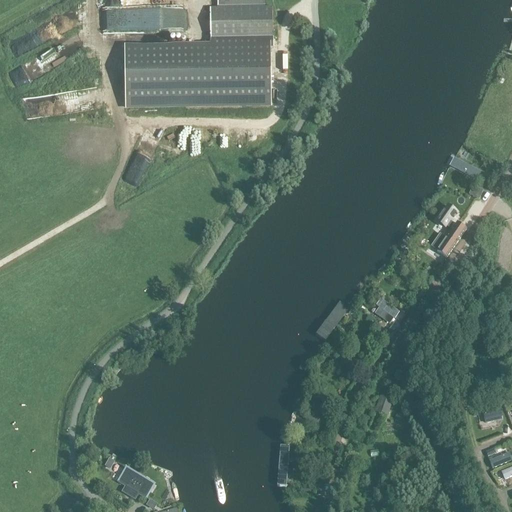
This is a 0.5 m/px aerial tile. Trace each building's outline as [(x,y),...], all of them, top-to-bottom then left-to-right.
[(148,0),(105,0),(105,8),(105,31),(176,29),(176,20),(173,20),(173,7),(149,7),(148,0)] [(266,9),(265,0),(219,0),(220,10),(266,9)] [(275,41),(274,9),(266,9),(220,10),(212,10),(212,43),(275,41)] [(275,41),(212,43),(127,45),(129,111),(273,107),(272,49),(275,49),(275,41)] [(10,70),(17,87),(33,81),(30,73),(44,67),(40,58),(10,70)] [(148,125),(126,183),(141,189),(163,131),(148,125)] [(483,191),(473,186),(469,194),(479,199),(483,191)] [(440,235),(432,247),(432,248),(438,252),(447,259),(467,231),(457,224),(456,226),(451,223),(453,221),(454,220),(453,220),(456,215),(457,215),(457,216),(457,215),(457,214),(448,208),(447,209),(445,213),(443,212),(437,220),(439,221),(437,223),(446,229),(446,228),(451,231),(451,230),(452,231),(448,237),(446,240),(440,235)] [(408,254),(406,250),(402,250),(399,254),(402,258),(406,258),(408,254)] [(316,336),(328,344),(328,342),(351,308),(339,300),(316,336)] [(378,308),(374,314),(381,319),(385,313),(378,308)] [(387,415),(391,400),(382,397),(377,412),(387,415)] [(499,406),(481,410),(484,424),(502,421),(499,406)] [(310,414),(308,420),(317,423),(319,417),(310,414)] [(329,441),(331,429),(324,428),(322,440),(329,441)] [(493,449),(486,452),(488,457),(495,454),(493,449)] [(511,462),(509,455),(488,463),(492,471),(511,462)] [(115,462),(110,459),(105,466),(111,470),(115,462)] [(511,477),(511,468),(500,474),(503,481),(511,477)] [(147,500),(154,488),(146,484),(147,482),(142,478),(135,475),(134,476),(127,472),(119,483),(125,487),(126,486),(129,488),(127,490),(126,490),(124,493),(136,501),(138,497),(137,496),(139,494),(141,495),(141,496),(147,500)] [(148,500),(144,506),(152,511),(156,505),(148,500)]
